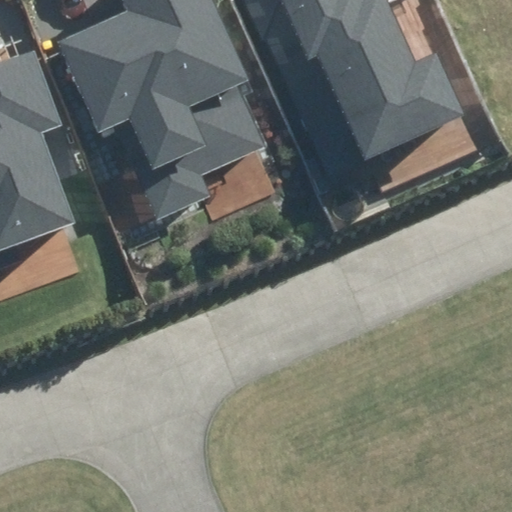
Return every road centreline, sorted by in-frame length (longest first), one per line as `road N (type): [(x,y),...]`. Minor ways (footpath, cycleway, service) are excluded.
road 1 (residential): [(511,242),(129,406)]
road 2 (residential): [(129,406),(0,450)]
